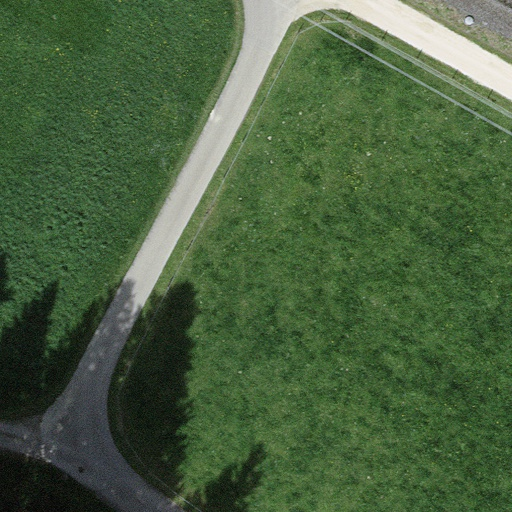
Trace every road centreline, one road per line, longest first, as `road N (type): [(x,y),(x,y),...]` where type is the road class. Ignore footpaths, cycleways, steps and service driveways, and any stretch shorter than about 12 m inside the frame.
road 1 (unclassified): [(150,511),(99,469),(77,436),(85,389),(230,114),(272,0)]
road 2 (track): [(363,0),(511,82)]
